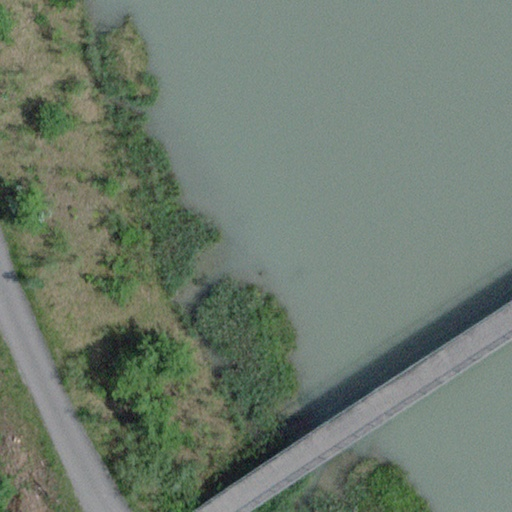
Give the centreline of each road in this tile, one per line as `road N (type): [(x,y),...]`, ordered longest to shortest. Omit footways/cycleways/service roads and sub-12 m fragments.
road 1 (track): [(241,511),(511,333)]
road 2 (track): [(122,511),(0,254)]
